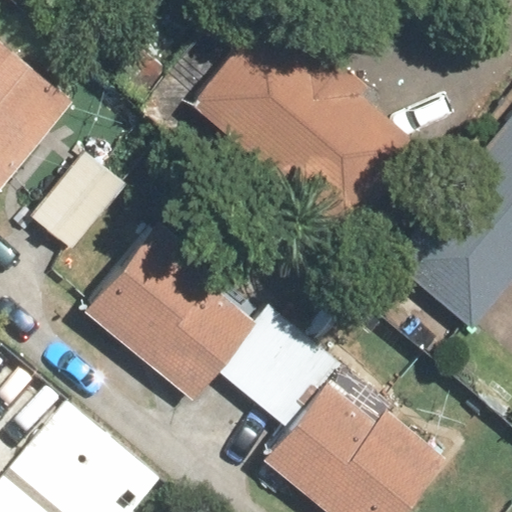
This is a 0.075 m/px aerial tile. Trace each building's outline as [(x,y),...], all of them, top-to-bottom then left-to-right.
[(484,0),(495,8),(501,0),(484,0)] [(253,9),(170,108),(311,225),(394,125),(253,9)] [(0,40),(0,182),(70,98),(0,40)] [(511,93),(374,259),(461,331),(510,273),(511,274),(511,93)] [(124,181),(81,146),(23,217),(66,252),(124,181)] [(143,220),(62,320),(178,412),(205,378),(269,430),(242,463),(303,511),(409,511),(448,463),(143,220)] [(0,511),(124,511),(142,490),(49,414),(0,474),(0,511)]
